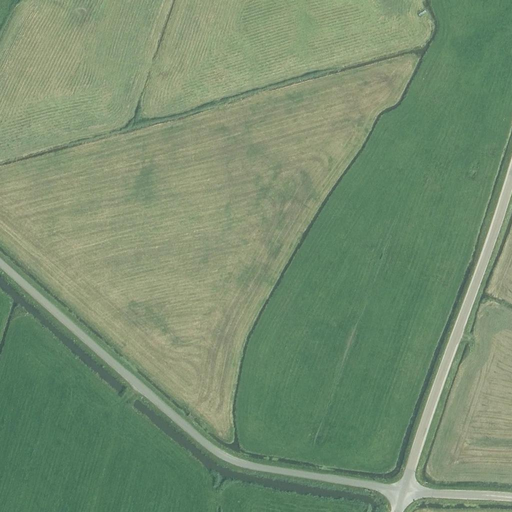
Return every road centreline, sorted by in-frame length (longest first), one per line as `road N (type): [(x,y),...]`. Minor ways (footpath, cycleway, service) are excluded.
road 1 (unclassified): [(403,492),(236,464),(209,449),(0,266)]
road 2 (unclassified): [(403,492),(511,159)]
